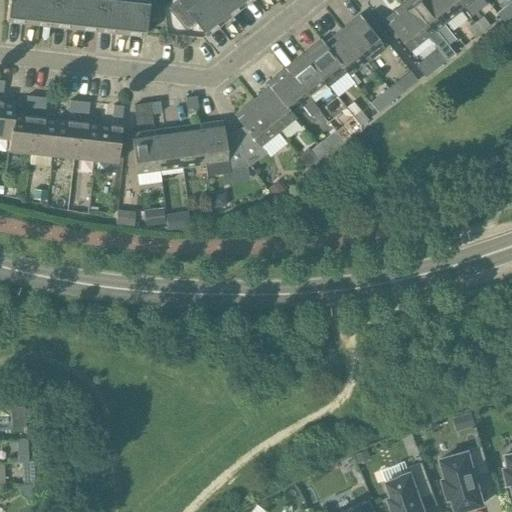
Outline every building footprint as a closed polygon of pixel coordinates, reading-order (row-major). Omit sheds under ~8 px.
[(31,22),(33,0),(9,0),(7,20),(31,22)] [(54,25),(56,0),(33,0),(31,22),(54,25)] [(76,27),(79,0),(56,0),(54,25),(76,27)] [(99,29),(102,0),(79,0),(76,27),(99,29)] [(122,32),(125,0),(102,0),(99,29),(122,32)] [(149,0),(125,0),(122,32),(146,34),(149,0)] [(176,0),(167,8),(185,30),(196,21),(206,33),(218,24),(225,19),(209,0),(176,0)] [(242,4),(238,0),(209,0),(225,19),(242,4)] [(270,6),(265,0),(256,0),(265,10),(270,6)] [(429,0),(408,0),(404,4),(429,35),(439,47),(440,49),(448,59),(456,52),(437,28),(447,21),(429,0)] [(429,0),(447,21),(464,7),(459,0),(429,0)] [(429,35),(404,4),(385,18),(410,50),(429,35)] [(361,13),(343,28),(367,59),(386,45),(361,13)] [(483,15),(476,21),(483,30),(490,25),(483,15)] [(243,27),(235,17),(230,22),(238,32),(243,27)] [(483,30),(476,21),(467,28),(475,37),(483,30)] [(234,34),(226,24),(221,29),(229,39),(234,34)] [(28,27),(21,27),(20,39),(27,40),(28,27)] [(39,29),(32,28),(31,41),(38,41),(39,29)] [(367,59),(343,28),(326,42),(325,42),(347,70),(350,74),(367,59)] [(74,32),(67,32),(66,44),(72,45),(74,32)] [(85,33),(78,33),(77,45),(83,46),(85,33)] [(119,37),(113,36),(111,49),(118,50),(119,37)] [(130,38),(124,37),(122,50),(129,51),(130,38)] [(304,53),(329,84),(347,70),(325,42),(326,42),(322,37),(304,53)] [(439,47),(430,54),(439,66),(448,59),(440,49),(439,47)] [(304,53),(286,67),(311,99),(312,98),(329,84),(304,53)] [(286,67),(268,81),(271,85),(296,117),(297,116),(294,112),(303,105),(312,117),(321,109),(312,98),(311,99),(286,67)] [(388,87),(396,97),(404,90),(396,81),(388,87)] [(271,85),(253,99),(279,131),(296,117),(271,85)] [(396,97),(388,87),(380,93),(388,103),(396,97)] [(35,107),(37,95),(27,94),(25,106),(35,107)] [(37,95),(35,107),(45,109),(47,96),(37,95)] [(198,107),(196,95),(186,97),(187,108),(198,107)] [(78,112),(80,100),(70,99),(69,111),(78,112)] [(279,131),(253,99),(235,114),(249,131),(237,136),(249,166),(266,153),(260,146),(279,131)] [(0,100),(0,136),(9,137),(10,137),(12,113),(13,113),(15,102),(0,100)] [(90,101),(80,100),(78,112),(88,114),(90,101)] [(160,100),(150,102),(152,113),(162,111),(160,100)] [(123,105),(113,103),(112,115),(121,117),(123,105)] [(361,109),(353,115),(360,125),(368,118),(361,109)] [(34,115),(13,113),(12,113),(10,137),(9,137),(8,149),(30,151),(34,115)] [(52,153),(56,118),(34,115),(30,151),(52,153)] [(360,125),(353,115),(345,122),(352,131),(360,125)] [(74,156),(78,120),(56,118),(52,153),(74,156)] [(229,172),(229,168),(249,166),(237,136),(225,141),(223,119),(199,122),(204,162),(206,175),(229,172)] [(99,122),(78,120),(74,156),(95,158),(99,122)] [(99,122),(95,158),(118,160),(122,124),(99,122)] [(177,125),(182,165),(204,162),(199,122),(177,125)] [(159,168),(182,165),(177,125),(154,128),(159,168)] [(159,168),(154,128),(131,131),(136,171),(159,168)] [(325,137),(317,144),(325,153),(332,147),(325,137)] [(317,159),(325,153),(317,144),(309,150),(317,159)] [(27,439),(19,440),(20,453),(28,453),(27,439)] [(476,476),(490,472),(482,446),(467,450),(467,451),(442,459),(447,478),(443,479),(449,498),(453,497),(457,511),(460,511),(465,511),(473,510),(472,507),(484,504),(476,476)] [(420,498),(434,493),(422,462),(407,467),(409,473),(384,482),(390,497),(386,498),(390,511),(425,511),(424,510),(420,498)] [(34,482),(33,470),(24,470),(25,483),(34,482)] [(373,511),(368,500),(358,505),(357,505),(341,511),(373,511)]
